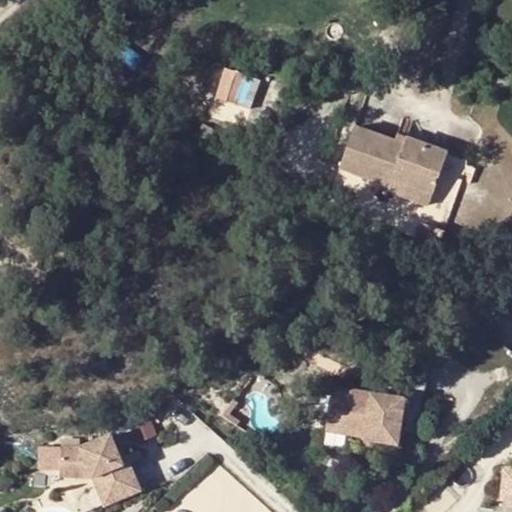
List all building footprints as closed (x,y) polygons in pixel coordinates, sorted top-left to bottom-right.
[(143,58),(122,43),(114,54),(135,69),(143,58)] [(251,109),(260,81),(226,70),(218,98),(251,109)] [(204,122),(195,136),(203,142),(206,138),(210,141),(217,130),(204,122)] [(354,128),(340,168),(390,186),(393,180),(433,193),(447,153),(426,146),(407,138),(404,146),(395,142),(354,128)] [(404,146),(407,138),(397,135),(395,142),(404,146)] [(426,146),(447,153),(449,146),(428,140),(426,146)] [(388,194),(428,207),(430,202),(433,193),(393,180),(390,186),(388,194)] [(357,442),(366,443),(378,397),(327,389),(322,425),(357,430),(356,439),(357,442)] [(398,399),(378,397),(366,443),(392,446),(398,399)] [(357,430),(322,425),(320,434),(356,439),(357,430)] [(57,451),(56,473),(85,476),(88,482),(92,489),(98,488),(107,507),(137,494),(125,465),(118,467),(104,438),(73,452),(57,451)] [(511,473),(503,472),(499,507),(511,508),(511,473)] [(56,481),(88,482),(85,476),(56,473),(56,481)] [(98,488),(92,489),(100,510),(107,507),(98,488)]
